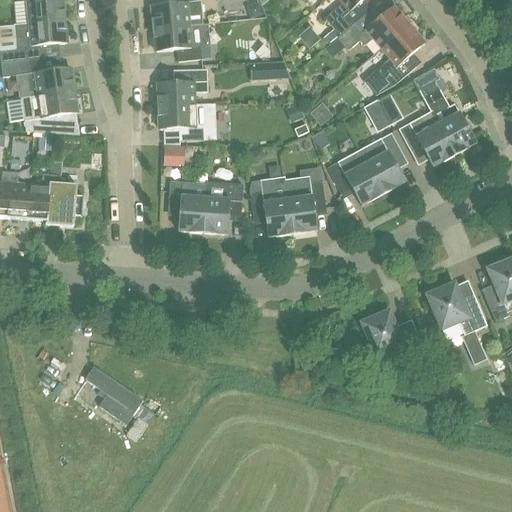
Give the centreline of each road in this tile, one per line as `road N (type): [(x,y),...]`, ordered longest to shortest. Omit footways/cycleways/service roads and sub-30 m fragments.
road 1 (residential): [(127,280),(313,285),(511,177)]
road 2 (residential): [(511,145),(481,67),(432,0)]
road 3 (residential): [(122,141),(103,105),(89,0)]
road 4 (residential): [(122,141),(128,102),(120,0)]
road 5 (residential): [(127,280),(122,141)]
road 6 (residential): [(0,271),(127,280)]
